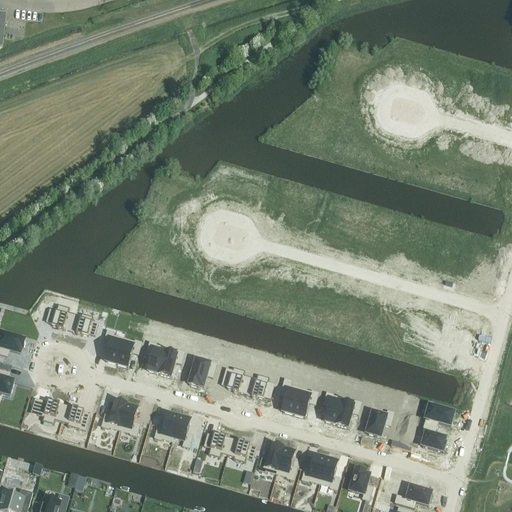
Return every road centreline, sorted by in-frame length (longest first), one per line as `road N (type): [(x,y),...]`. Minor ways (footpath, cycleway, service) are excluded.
road 1 (residential): [(458,479),(82,372)]
road 2 (residential): [(504,317),(252,241)]
road 3 (unclassified): [(186,108),(331,0)]
road 4 (residential): [(458,479),(504,317)]
road 5 (residential): [(252,241),(239,256),(208,244),(209,225),(223,215),(250,232)]
road 6 (residential): [(429,116),(414,130),(384,116),(394,90),(424,102)]
